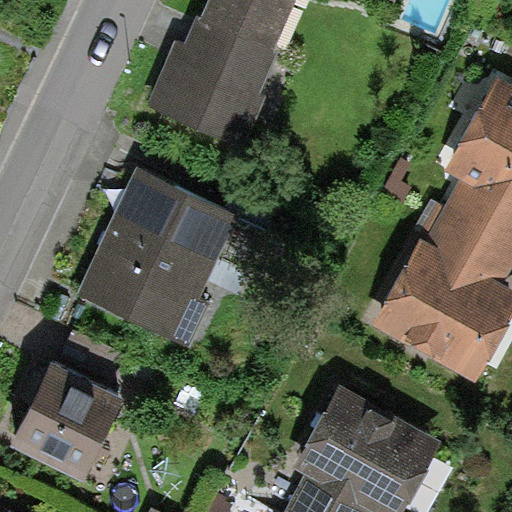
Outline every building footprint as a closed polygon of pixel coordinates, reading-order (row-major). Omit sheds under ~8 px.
[(395,0),(209,0),(201,18),(198,17),(186,43),(178,40),(147,108),(238,148),(279,56),(274,54),(297,0),(390,0),(395,2),(395,0)] [(511,87),(497,79),(446,173),(460,181),(511,209),(511,87)] [(242,216),(140,166),(130,186),(77,295),(190,350),(211,307),(200,302),(242,216)] [(511,268),(511,209),(460,181),(426,244),(503,285),(511,268)] [(426,244),(421,241),(373,327),(477,384),(511,320),(511,290),(503,285),(426,244)] [(74,330),(58,366),(110,391),(126,355),(74,330)] [(58,366),(53,364),(50,371),(13,447),(87,482),(127,399),(110,391),(58,366)] [(338,388),(292,476),(302,481),(361,511),(405,511),(442,442),(338,388)] [(361,511),(302,481),(285,511),(361,511)]
